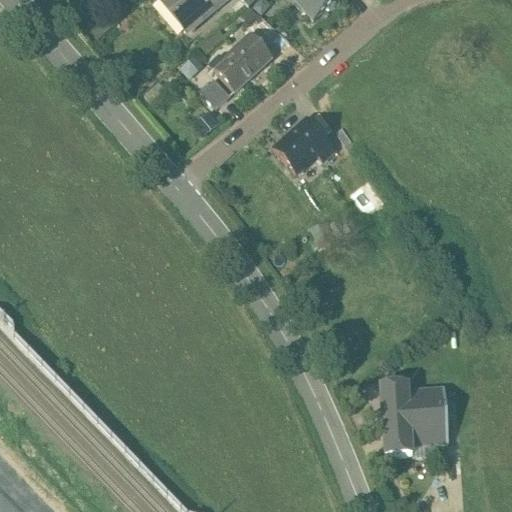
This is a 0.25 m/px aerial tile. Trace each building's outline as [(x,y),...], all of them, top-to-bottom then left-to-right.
[(158,0),(156,2),(158,4),(160,2),(185,33),(183,34),(185,36),(227,0),(158,0)] [(258,0),(238,0),(247,11),(258,0)] [(286,0),(285,1),(292,9),(296,6),(313,24),(326,12),(328,12),(334,7),(334,4),(337,1),(335,0),(286,0)] [(291,32),(274,17),(267,25),(283,40),(291,32)] [(249,38),(221,63),(218,59),(208,68),(234,96),(271,62),(249,38)] [(213,83),(199,96),(216,113),(230,100),(213,83)] [(194,126),(202,140),(220,129),(213,115),(194,126)] [(332,158),(305,125),(269,155),(291,181),(313,163),(318,170),(332,158)] [(371,187),(350,159),(339,167),(360,195),(371,187)] [(410,388),(378,390),(383,461),(413,459),(412,452),(448,449),(444,393),(410,395),(410,388)]
